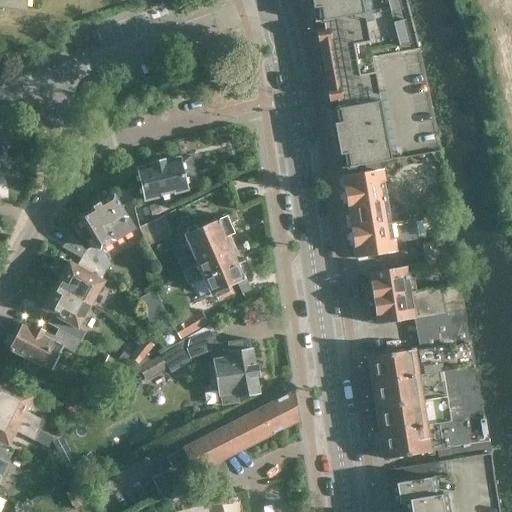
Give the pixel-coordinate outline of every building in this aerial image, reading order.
[(338,154),(383,146),(387,141),(372,58),(419,49),(405,0),(311,0),(313,6),(311,6),(314,22),(317,21),(318,28),(316,28),(319,44),(321,43),(329,85),(326,86),(330,103),(332,102),(333,109),(330,109),(333,126),(334,125),(339,152),(338,152),(338,154)] [(0,173),(12,163),(3,152),(10,146),(0,135),(0,173)] [(140,226),(152,220),(147,199),(186,189),(198,186),(191,156),(179,159),(179,158),(139,168),(147,199),(134,203),(140,226)] [(387,207),(386,197),(381,171),(343,177),(356,257),(394,250),(393,243),(417,240),(413,219),(399,222),(397,205),(387,207)] [(86,251),(90,257),(105,269),(110,262),(101,247),(133,227),(113,194),(112,195),(108,188),(96,195),(100,202),(78,215),(95,243),(85,249),(86,251)] [(139,227),(148,243),(171,234),(164,215),(152,220),(140,226),(139,227)] [(184,270),(231,250),(225,237),(234,233),(227,217),(186,235),(194,254),(180,260),(184,270)] [(425,258),(455,253),(453,239),(422,243),(425,258)] [(231,250),(184,270),(188,279),(202,273),(211,293),(253,275),(246,259),(237,263),(231,250)] [(86,251),(78,266),(68,260),(67,261),(60,257),(53,270),(60,274),(54,284),(91,304),(104,280),(100,278),(105,269),(90,257),(86,251)] [(455,253),(425,258),(426,265),(456,260),(455,253)] [(363,300),(410,293),(406,268),(368,274),(370,284),(361,285),(363,300)] [(91,304),(54,284),(49,294),(42,290),(35,303),(42,307),(41,308),(78,328),(91,304)] [(470,340),(460,285),(410,294),(410,293),(363,300),(366,316),(375,315),(376,325),(414,319),(419,349),(470,340)] [(175,327),(181,339),(209,323),(202,311),(175,327)] [(73,352),(79,341),(56,329),(53,335),(35,325),(32,330),(21,324),(16,333),(12,331),(5,333),(2,339),(4,347),(24,357),(22,361),(24,368),(30,371),(36,368),(39,364),(50,370),(62,346),(73,352)] [(159,353),(160,355),(167,367),(171,374),(192,362),(190,358),(210,351),(215,361),(222,404),(238,402),(237,395),(258,392),(255,375),(258,375),(256,365),(254,366),(249,338),(217,344),(209,324),(159,353)] [(139,347),(147,355),(155,346),(146,339),(139,347)] [(471,368),(474,367),(470,340),(419,349),(368,358),(372,383),(471,368)] [(140,364),(147,355),(139,347),(131,357),(140,364)] [(160,355),(138,367),(145,380),(167,367),(160,355)] [(471,368),(372,383),(376,409),(479,392),(474,367),(471,368)] [(0,381),(0,411),(37,431),(43,421),(23,410),(30,397),(0,381)] [(293,392),(183,448),(166,456),(171,467),(150,478),(159,495),(197,475),(195,472),(298,420),(293,392)] [(481,418),(483,417),(479,392),(376,409),(380,433),(481,418)] [(37,431),(0,411),(0,440),(6,444),(13,431),(32,441),(37,431)] [(490,454),(483,417),(481,418),(380,433),(384,460),(437,451),(437,450),(449,448),(451,460),(490,454)] [(0,475),(11,454),(0,448),(0,475)] [(499,511),(493,474),(388,490),(390,505),(399,504),(399,511),(499,511)] [(85,483),(65,493),(73,508),(93,498),(85,483)]
